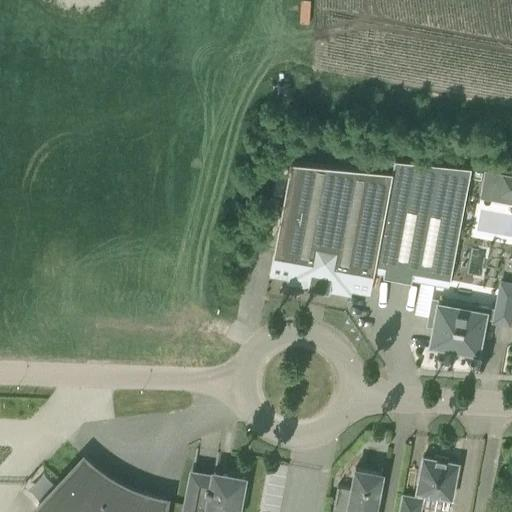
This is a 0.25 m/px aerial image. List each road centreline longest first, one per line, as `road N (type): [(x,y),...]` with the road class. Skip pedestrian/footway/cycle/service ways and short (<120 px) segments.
road 1 (unclassified): [(0,375),(243,383)]
road 2 (residential): [(350,402),(352,376),(341,352),(320,336),(294,332),(269,340),(251,358),(243,383)]
road 3 (residential): [(511,406),(350,402)]
road 4 (residential): [(243,383),(248,409),(264,429),(288,440),(337,425),(350,402)]
